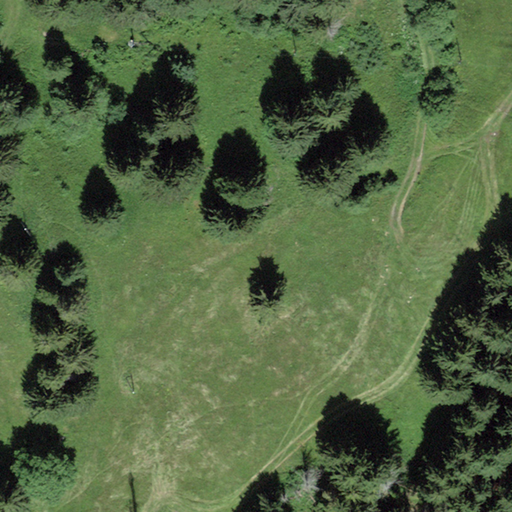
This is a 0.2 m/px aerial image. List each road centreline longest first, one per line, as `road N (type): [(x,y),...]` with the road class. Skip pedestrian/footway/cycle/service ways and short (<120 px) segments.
road 1 (track): [(403,0),(425,47),(429,83),(395,224),(425,263),(451,263),(485,226)]
road 2 (track): [(451,263),(406,388),(244,511)]
road 3 (track): [(485,226),(494,123),(511,98)]
